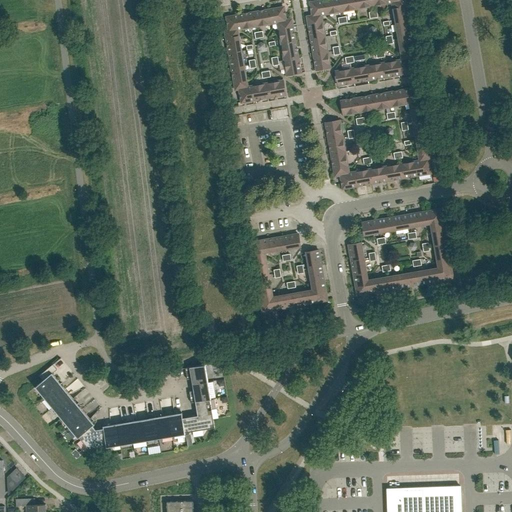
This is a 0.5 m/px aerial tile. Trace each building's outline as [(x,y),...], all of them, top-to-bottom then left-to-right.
[(323,0),(310,2),(313,16),(307,17),(308,24),(322,21),(321,15),(326,14),(323,0)] [(324,0),(323,0),(326,14),(341,11),(339,0),(324,0)] [(339,0),(341,11),(356,9),(354,0),(339,0)] [(354,0),(356,9),(372,6),(370,0),(354,0)] [(405,7),(403,0),(401,0),(400,0),(386,0),(387,3),(392,2),(393,9),(405,7)] [(293,27),(291,19),(286,20),(284,7),(270,9),(273,23),(278,22),(279,29),(293,27)] [(408,22),(405,7),(393,9),(396,24),(408,22)] [(257,26),(273,23),(270,9),(255,12),(257,26)] [(240,15),(242,29),(257,26),(255,12),(240,15)] [(227,17),(229,30),(225,31),(226,38),(238,36),(237,29),(242,29),(240,15),(227,17)] [(325,37),(322,21),(308,24),(311,39),(325,37)] [(410,36),(408,22),(396,24),(398,38),(410,36)] [(295,42),(293,27),(279,29),(281,44),(295,42)] [(226,38),(229,53),(241,51),(238,36),(226,38)] [(413,51),(410,36),(398,38),(401,53),(413,51)] [(314,54),(327,52),(325,37),(311,39),(314,54)] [(298,57),(295,42),(281,44),(284,60),(298,57)] [(229,53),(232,68),(244,65),(241,51),(229,53)] [(411,59),(414,58),(413,51),(401,53),(402,60),(397,61),(400,74),(413,72),(412,68),(411,59)] [(314,54),(316,70),(330,68),(327,52),(314,54)] [(287,75),(301,73),(298,57),(284,60),(287,75)] [(384,77),(400,74),(397,61),(382,63),(384,77)] [(367,66),(369,80),(384,77),(382,63),(367,66)] [(232,68),(234,82),(246,80),(244,65),(232,68)] [(351,69),(354,82),(369,80),(367,66),(351,69)] [(335,71),(338,85),(354,82),(351,69),(335,71)] [(239,89),(241,98),(241,102),(255,100),(252,86),(247,87),(246,80),(234,82),(235,90),(239,89)] [(283,81),(268,83),(270,97),(286,94),(283,81)] [(268,83),(254,86),(252,86),(255,100),(270,97),(268,83)] [(418,101),(416,88),(402,90),(405,104),(410,103),(411,110),(423,108),(422,100),(418,101)] [(387,93),(390,107),(405,104),(402,90),(387,93)] [(372,96),(374,109),(390,107),(387,93),(372,96)] [(356,98),(359,112),(374,109),(372,96),(356,98)] [(341,101),(343,115),(359,112),(356,98),(341,101)] [(425,122),(423,108),(411,110),(413,125),(425,122)] [(339,120),(326,122),(328,138),(342,136),(339,120)] [(428,137),(425,122),(413,125),(416,139),(428,137)] [(342,136),(328,138),(331,154),(345,151),(342,136)] [(419,154),(431,152),(428,137),(416,139),(419,154)] [(331,154),(334,169),(348,166),(345,151),(331,154)] [(415,161),(417,175),(430,173),(428,160),(432,159),(431,152),(419,154),(420,161),(415,161)] [(400,164),(402,178),(417,175),(415,161),(400,164)] [(384,167),(387,181),(402,178),(400,164),(384,167)] [(353,172),(349,173),(348,166),(334,169),(335,176),(341,175),(343,188),(356,186),(353,172)] [(369,169),(371,183),(387,181),(384,167),(369,169)] [(353,172),(356,186),(371,183),(369,169),(353,172)] [(444,228),(441,209),(424,212),(426,224),(431,223),(432,230),(444,228)] [(426,224),(424,212),(408,215),(410,227),(426,224)] [(410,227),(408,215),(393,217),(395,229),(410,227)] [(395,229),(393,217),(378,220),(380,232),(395,229)] [(362,223),(364,235),(380,232),(378,220),(362,223)] [(435,246),(447,243),(444,228),(432,230),(435,246)] [(285,249),(301,246),(298,234),(283,237),(285,249)] [(283,237),(267,239),(269,251),(285,249),(283,237)] [(267,239),(250,242),(254,261),(266,259),(265,252),(269,251),(267,239)] [(361,242),(349,244),(351,260),(363,258),(361,242)] [(437,261),(449,259),(447,243),(435,246),(437,261)] [(318,250),(306,252),(309,268),(321,265),(318,250)] [(366,273),(363,258),(351,260),(354,276),(366,273)] [(254,261),(256,277),(268,275),(266,259),(254,261)] [(434,269),(436,281),(453,278),(449,259),(437,261),(439,268),(434,269)] [(321,265),(309,268),(312,283),(324,281),(321,265)] [(418,272),(420,284),(436,281),(434,269),(418,272)] [(403,274),(405,286),(420,284),(418,272),(403,274)] [(367,281),(366,273),(354,276),(357,295),(374,292),(372,280),(367,281)] [(388,277),(390,289),(405,286),(403,274),(388,277)] [(256,277),(259,292),(271,290),(268,275),(256,277)] [(372,280),(374,292),(390,289),(388,277),(372,280)] [(310,303),(327,300),(324,281),(312,283),(313,290),(308,291),(310,303)] [(259,292),(263,311),(279,308),(277,296),(272,297),(271,290),(259,292)] [(295,306),(310,303),(308,291),(293,294),(295,306)] [(279,308),(295,306),(293,294),(277,296),(279,308)] [(57,369),(53,364),(39,375),(43,380),(37,386),(45,396),(62,383),(61,382),(60,383),(52,373),(57,369)] [(207,382),(204,365),(185,368),(186,374),(185,374),(186,374),(187,379),(191,379),(192,384),(207,382)] [(190,397),(191,403),(195,402),(210,399),(207,382),(192,384),(193,390),(189,391),(190,396),(189,397),(190,397)] [(61,384),(62,383),(45,396),(54,406),(69,394),(61,384)] [(78,403),(77,403),(69,394),(54,406),(62,416),(78,403)] [(213,419),(210,399),(195,402),(198,415),(199,421),(213,419)] [(78,404),(79,403),(78,403),(62,416),(70,427),(86,414),(78,404)] [(182,413),(181,413),(168,415),(172,435),(185,432),(182,418),(183,418),(182,413)] [(95,424),(94,424),(86,414),(70,427),(79,437),(92,426),(93,426),(95,424)] [(156,417),(155,416),(159,437),(172,435),(168,415),(156,417)] [(185,432),(214,427),(215,427),(213,419),(199,421),(198,415),(183,418),(182,418),(185,432)] [(155,416),(155,417),(142,419),(146,439),(159,437),(155,416)] [(129,420),(133,441),(146,439),(142,419),(130,421),(129,420)] [(129,420),(129,422),(116,424),(120,443),(133,441),(129,420)] [(116,424),(103,426),(103,428),(104,428),(107,446),(120,443),(116,424)] [(79,437),(89,449),(107,446),(104,428),(103,428),(96,430),(93,426),(92,426),(79,437)] [(76,459),(80,455),(75,450),(71,453),(76,459)] [(26,477),(16,468),(13,471),(22,481),(26,477)] [(461,511),(460,486),(387,489),(388,511),(461,511)] [(26,505),(26,511),(45,511),(46,504),(35,505),(35,498),(16,499),(16,506),(26,505)] [(193,511),(193,500),(166,501),(166,511),(193,511)]
